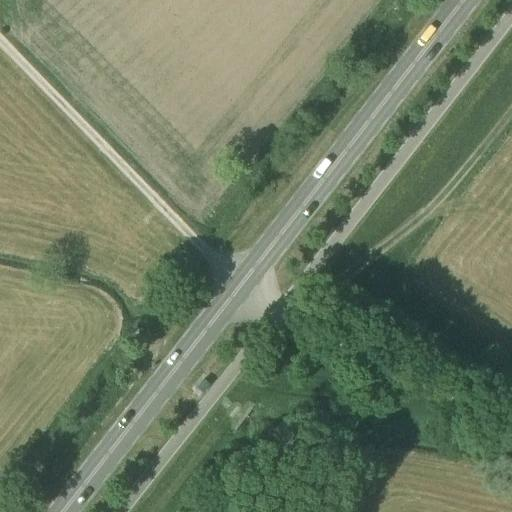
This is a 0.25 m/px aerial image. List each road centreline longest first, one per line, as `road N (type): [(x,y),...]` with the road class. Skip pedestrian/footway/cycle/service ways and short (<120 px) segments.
road 1 (primary): [(238,287),(463,0)]
road 2 (unclassified): [(511,420),(273,316),(238,287)]
road 3 (primary): [(62,511),(238,287)]
